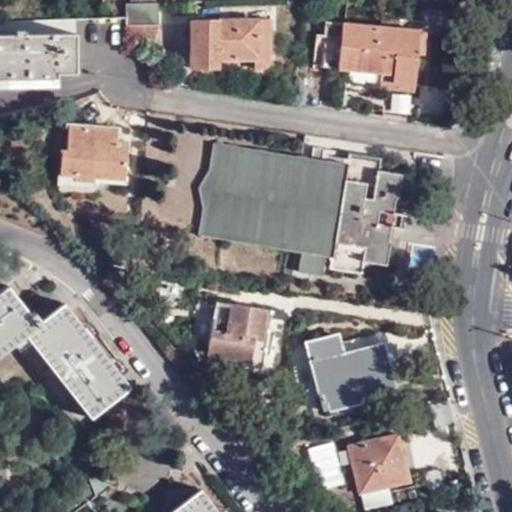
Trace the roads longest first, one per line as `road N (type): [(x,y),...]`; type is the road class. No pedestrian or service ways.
road 1 (residential): [(91,49),(118,82),(148,96),(498,156)]
road 2 (residential): [(268,511),(90,289),(59,263),(0,242)]
road 3 (tertiary): [(471,314),(511,511)]
road 4 (tertiary): [(498,156),(471,314)]
